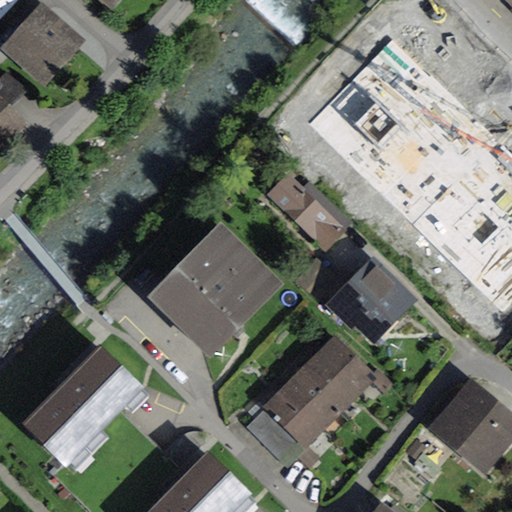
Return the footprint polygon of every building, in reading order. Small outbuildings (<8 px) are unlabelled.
[(511,71),(439,0),(429,0),(391,40),(498,145),(511,130),(511,71)] [(0,40),(0,44),(10,53),(13,49),(42,75),(72,42),(42,15),(28,31),(17,21),(0,40)] [(383,197),(424,155),(349,82),(309,124),(383,197)] [(0,101),(0,143),(21,123),(0,101)] [(316,175),(328,158),(317,150),(305,167),(316,175)] [(290,178),(271,197),(293,218),(300,211),(317,227),(310,234),(324,248),(336,237),(342,230),(310,199),(311,198),(290,178)] [(411,225),(486,297),(511,270),(511,242),(452,183),(411,225)] [(221,230),(153,299),(209,354),(237,326),(277,285),(221,230)] [(319,301),(339,278),(322,264),(302,287),(319,301)] [(374,268),(340,302),(373,334),(406,300),(374,268)] [(334,340),(318,357),(355,395),(372,378),(374,379),(334,338),(334,340)] [(101,351),(26,427),(63,463),(138,388),(101,351)] [(318,357),(301,374),(338,411),(355,395),(318,357)] [(321,428),(338,411),(301,374),(284,390),(321,428)] [(287,428),(297,437),(276,457),(287,468),(298,456),(309,467),(318,458),(305,445),(321,428),(284,390),(267,407),(265,406),(266,408),(277,418),(287,428)] [(444,426),(485,460),(511,428),(471,394),(444,426)] [(247,427),(257,438),(277,418),(266,408),(247,427)] [(257,438),(267,447),(287,428),(277,418),(257,438)] [(297,437),(287,428),(267,447),(276,457),(297,437)] [(209,457),(154,511),(227,511),(246,494),(209,457)]
